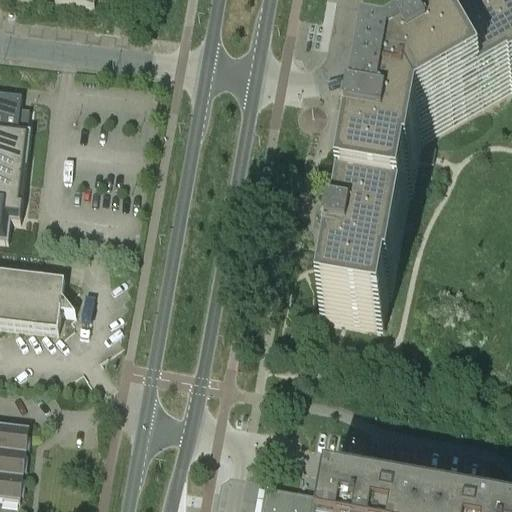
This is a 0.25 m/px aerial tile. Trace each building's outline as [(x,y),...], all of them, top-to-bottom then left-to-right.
[(94,12),(95,0),(56,0),(55,7),(94,12)] [(406,89),(405,90),(395,95),(373,92),(372,94),(377,95),(375,109),(365,107),(359,141),(365,142),(363,156),(349,154),(346,174),(343,174),(326,184),(319,218),(332,239),(347,241),(344,258),(334,256),(331,268),(335,277),(326,328),(380,337),(389,287),(392,288),(396,265),(410,186),(412,187),(419,149),(511,95),(511,26),(511,25),(499,22),(496,39),(475,35),(409,73),(406,89)] [(26,137),(29,116),(19,115),(21,103),(0,100),(0,247),(8,248),(11,227),(20,228),(31,137),(26,137)] [(0,332),(59,339),(61,319),(75,321),(63,304),(65,287),(0,279),(0,332)] [(0,506),(20,509),(30,434),(0,430),(0,506)] [(315,511),(317,504),(298,500),(266,495),(263,511),(315,511)] [(317,504),(315,511),(423,511),(404,509),(405,507),(380,503),(379,504),(327,495),(326,500),(318,499),(317,504)]
